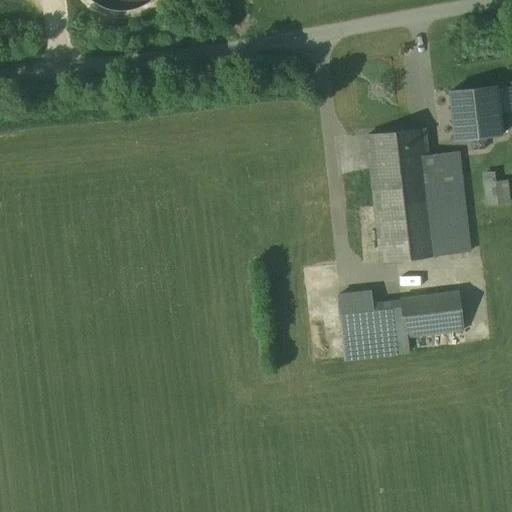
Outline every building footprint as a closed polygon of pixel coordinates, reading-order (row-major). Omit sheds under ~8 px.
[(92,0),(98,17),(146,0),(92,0)] [(494,84),(449,90),(456,140),(500,134),(494,84)] [(422,127),(366,134),(381,262),(469,252),(457,152),(425,156),(422,127)] [(510,203),(507,179),(494,180),(493,171),(482,172),(486,206),(510,203)] [(399,301),(372,304),(371,293),(336,296),(344,360),(409,353),(407,337),(404,338),(399,301)] [(459,293),(399,301),(404,338),(407,337),(463,330),(459,293)]
